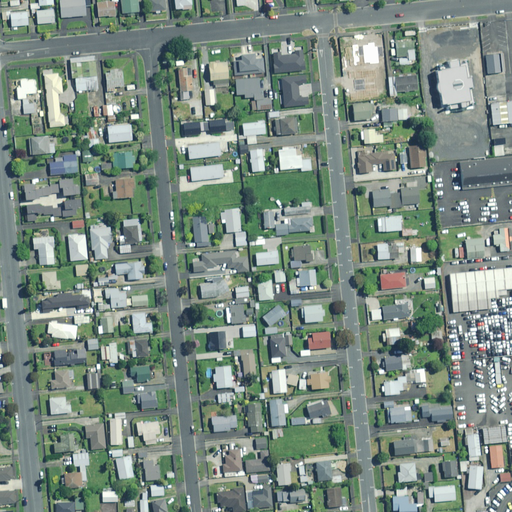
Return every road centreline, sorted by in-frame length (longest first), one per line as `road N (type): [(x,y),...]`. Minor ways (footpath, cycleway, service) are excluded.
road 1 (unclassified): [(321,20),(370,511)]
road 2 (residential): [(148,38),(193,511)]
road 3 (residential): [(0,144),(33,511)]
road 4 (residential): [(321,20),(511,2)]
road 5 (residential): [(148,38),(321,20)]
road 6 (residential): [(0,52),(148,38)]
